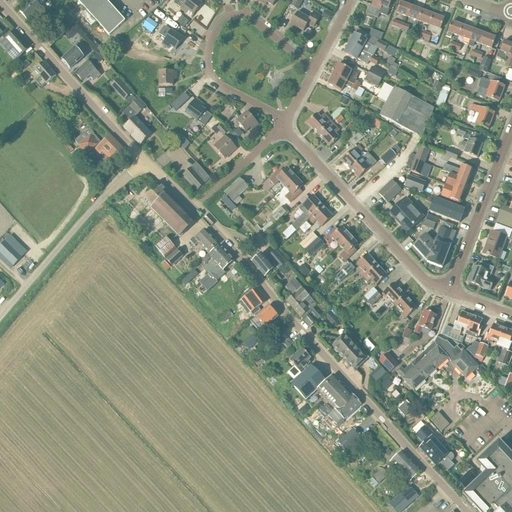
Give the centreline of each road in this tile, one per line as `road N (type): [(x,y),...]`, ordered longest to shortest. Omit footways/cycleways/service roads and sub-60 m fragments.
road 1 (tertiary): [(468,511),(144,159)]
road 2 (residential): [(283,125),(210,75),(214,33),(229,16),(249,17),(313,69)]
road 3 (residential): [(446,293),(425,282),(283,125)]
road 4 (unclassified): [(0,323),(144,159)]
road 5 (tertiary): [(144,159),(0,1)]
road 6 (residential): [(446,293),(511,125)]
